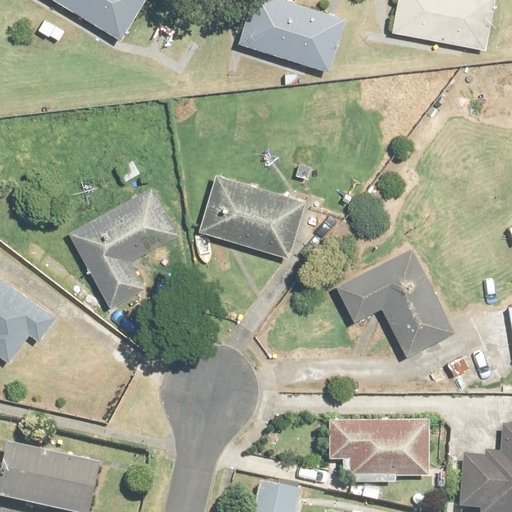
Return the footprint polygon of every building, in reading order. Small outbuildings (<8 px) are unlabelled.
[(49,0),(116,39),(138,0),(49,0)] [(273,0),(245,0),(231,46),(321,74),(339,21),(273,0)] [(391,0),(385,31),(479,50),(488,0),(391,0)] [(312,198),(221,174),(204,237),(295,261),(312,198)] [(99,198),(107,212),(74,230),(115,307),(151,288),(137,262),(186,235),(159,184),(136,197),(128,183),(99,198)] [(404,245),(327,283),(345,321),(374,306),(400,359),(448,335),(404,245)] [(56,311),(21,287),(32,272),(6,254),(0,262),(0,357),(12,366),(34,335),(48,345),(67,319),(56,311)] [(511,306),(498,310),(510,368),(511,367),(511,306)] [(421,417),(321,416),(320,456),(333,457),(332,474),(342,474),(342,484),(389,485),(389,477),(420,478),(421,417)] [(482,459),(451,458),(450,511),(459,511),(511,511),(511,430),(498,430),(498,454),(482,454),(482,459)] [(95,511),(105,464),(11,446),(0,500),(0,501),(54,511),(95,511)] [(287,511),(292,491),(253,482),(246,511),(287,511)]
